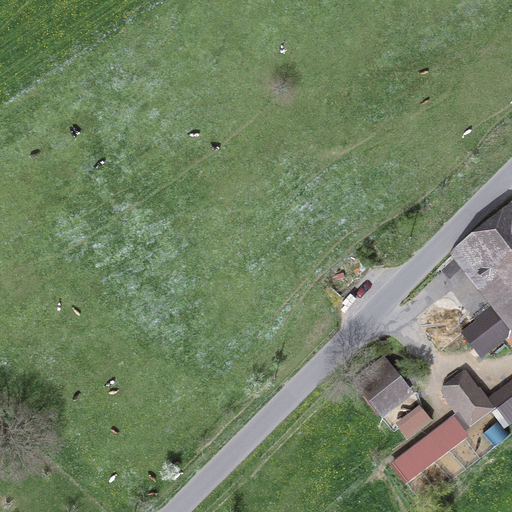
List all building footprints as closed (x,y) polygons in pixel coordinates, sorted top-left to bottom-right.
[(463,332),(480,354),(504,336),(511,345),(511,206),(463,244),(504,297),(477,319),(478,320),(463,332)] [(369,267),(349,249),(320,279),(340,298),(369,267)] [(359,380),(383,408),(403,392),(379,364),(359,380)] [(511,382),(485,403),(464,375),(446,388),(455,400),(454,401),(471,423),(489,409),(504,429),(511,423),(511,382)] [(400,430),(410,443),(433,422),(424,411),(400,430)] [(464,433),(452,418),(392,464),(404,479),(464,433)] [(437,461),(411,480),(423,497),(449,478),(437,461)]
